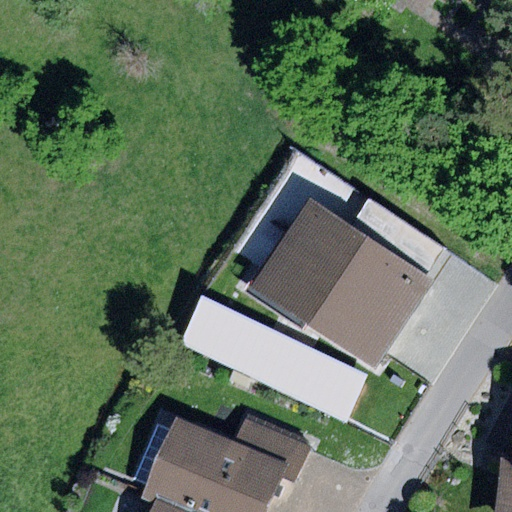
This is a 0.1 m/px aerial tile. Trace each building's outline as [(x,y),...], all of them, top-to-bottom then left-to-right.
[(351,225),(310,198),(253,286),(377,366),(434,278),(428,274),(351,225)] [(368,199),(351,225),(428,274),(445,248),(368,199)] [(221,289),(197,326),(269,373),(293,336),(221,289)] [(235,443),(178,419),(146,495),(158,500),(185,511),(270,511),(290,466),(235,443)] [(245,419),(235,443),(290,466),(303,473),(314,448),(245,419)] [(511,511),(511,458),(501,457),(493,511),(511,511)] [(185,511),(158,500),(152,511),(185,511)]
